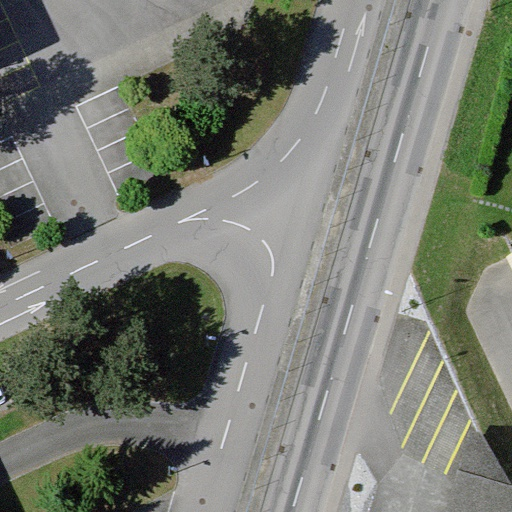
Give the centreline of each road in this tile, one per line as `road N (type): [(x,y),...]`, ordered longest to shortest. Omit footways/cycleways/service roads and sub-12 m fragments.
road 1 (tertiary): [(283,511),(432,0)]
road 2 (unknown): [(91,268),(38,134),(53,66),(113,0)]
